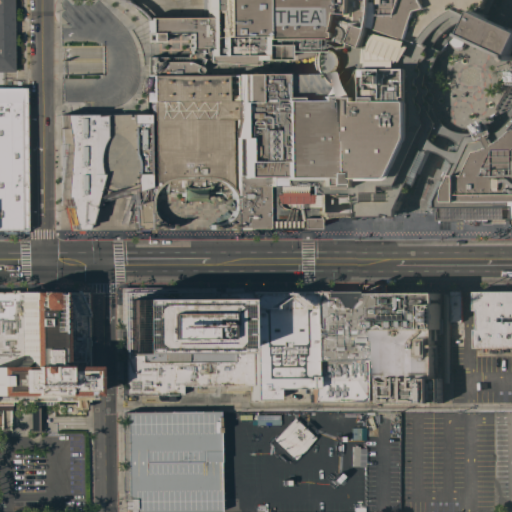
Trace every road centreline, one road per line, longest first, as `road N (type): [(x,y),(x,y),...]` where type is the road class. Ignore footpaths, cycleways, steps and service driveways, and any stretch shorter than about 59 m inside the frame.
road 1 (secondary): [(101,262),(511,261)]
road 2 (residential): [(43,262),(40,0)]
road 3 (residential): [(104,511),(103,367)]
